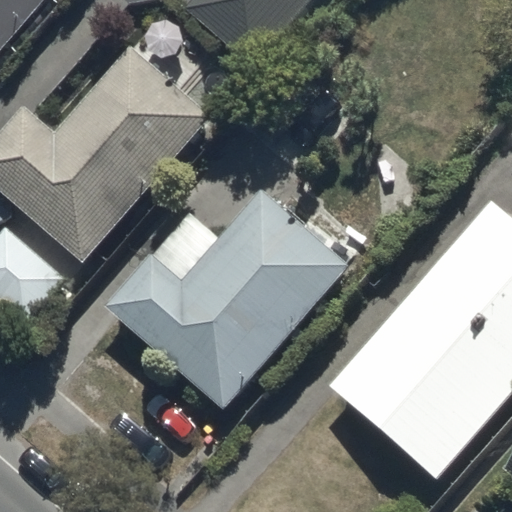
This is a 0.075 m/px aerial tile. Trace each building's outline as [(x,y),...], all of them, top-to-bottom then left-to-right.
[(0,0),(0,69),(61,0),(0,0)] [(192,0),(180,14),(241,70),(305,0),(192,0)] [(0,160),(0,201),(79,273),(205,135),(128,65),(57,144),(34,123),(0,160)] [(228,137),(282,184),(343,113),(288,67),(228,137)] [(106,318),(219,419),(339,286),(256,212),(185,290),(155,263),(106,318)] [(511,405),(511,244),(485,220),(324,397),(432,494),(511,405)] [(10,240),(0,249),(0,315),(25,339),(67,294),(10,240)] [(511,469),(502,480),(511,489),(511,469)]
